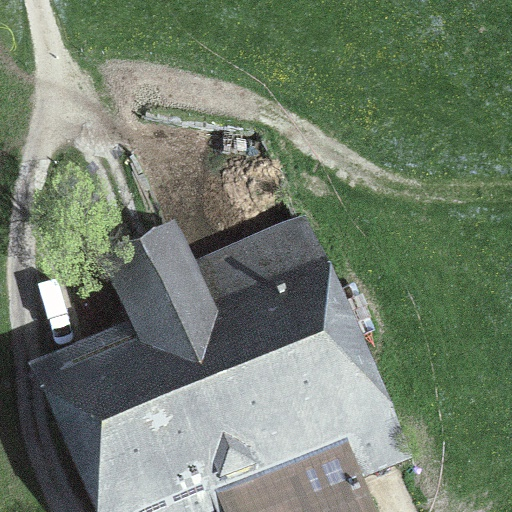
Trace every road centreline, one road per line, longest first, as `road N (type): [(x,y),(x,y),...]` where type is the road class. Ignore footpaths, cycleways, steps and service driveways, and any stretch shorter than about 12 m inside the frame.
road 1 (track): [(60,511),(37,436),(21,238),(24,183),(55,96),(31,0)]
road 2 (track): [(55,96),(127,129),(274,161),(366,175),(511,178)]
